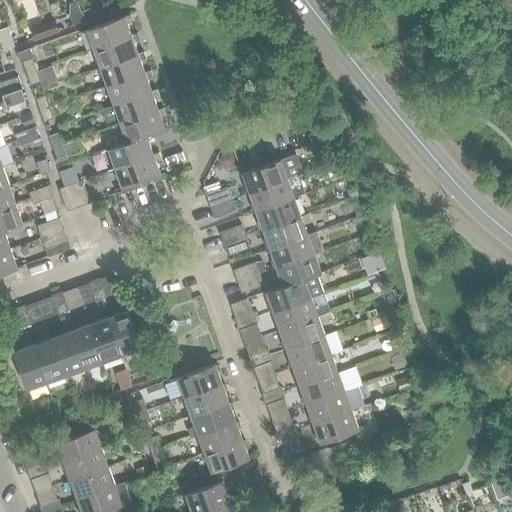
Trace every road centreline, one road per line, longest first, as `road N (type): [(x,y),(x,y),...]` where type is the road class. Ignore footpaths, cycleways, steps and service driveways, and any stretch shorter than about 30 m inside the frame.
road 1 (secondary): [(511,236),(466,197),(304,0)]
road 2 (residential): [(183,274),(200,269),(179,211),(131,222),(120,250)]
road 3 (residential): [(0,292),(120,250)]
